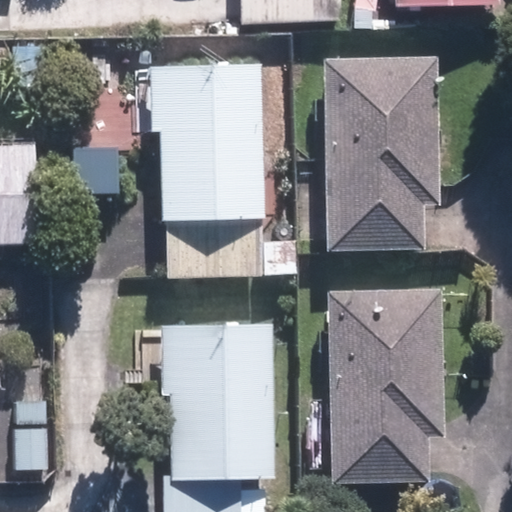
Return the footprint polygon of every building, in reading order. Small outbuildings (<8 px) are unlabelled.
[(326,0),(230,0),(230,16),(327,15),(326,0)] [(32,47),(0,45),(0,69),(1,70),(1,97),(31,98),(32,47)] [(422,66),(312,68),(315,254),(410,253),(410,209),(425,208),(422,66)] [(246,75),(148,78),(156,281),(253,277),(246,75)] [(0,153),(0,246),(24,246),(23,153),(0,153)] [(425,297),(315,300),(320,485),(413,482),(412,442),(429,442),(425,297)] [(261,483),(257,332),(147,335),(151,511),(256,511),(256,484),(261,483)] [(44,405),(7,404),(4,480),(40,482),(44,405)]
